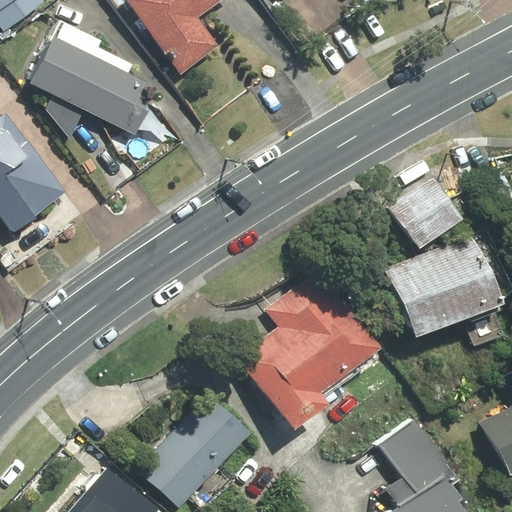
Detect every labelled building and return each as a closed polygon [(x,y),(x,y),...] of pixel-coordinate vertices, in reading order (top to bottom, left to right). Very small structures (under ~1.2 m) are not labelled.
[(41,0),(0,0),(0,26),(3,30),(43,2),(41,0)] [(211,0),(125,0),(156,41),(177,72),(216,42),(194,13),(211,0)] [(99,35),(59,16),(28,79),(133,130),(147,101),(137,95),(145,80),(124,70),(128,61),(95,44),(99,35)] [(65,188),(4,110),(0,113),(0,225),(8,236),(65,188)] [(458,215),(437,182),(393,209),(414,243),(458,215)] [(495,298),(469,234),(388,267),(414,331),(495,298)] [(367,347),(324,288),(234,353),(287,426),(324,399),(314,386),(367,347)] [(244,428),(207,394),(138,467),(175,502),(244,428)] [(511,464),(511,400),(481,415),(506,467),(511,464)] [(473,511),(412,418),(377,441),(412,494),(385,511),(473,511)] [(164,511),(102,463),(63,511),(164,511)]
